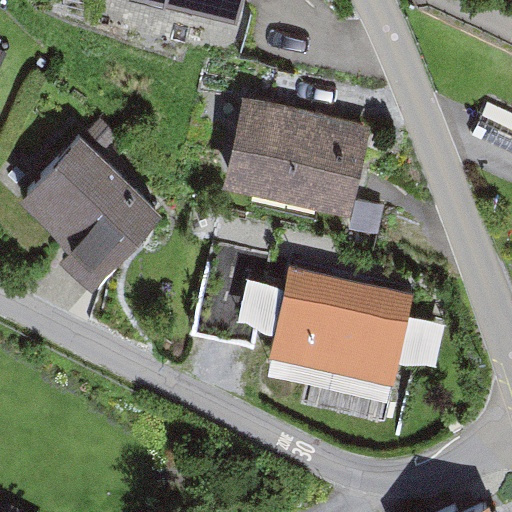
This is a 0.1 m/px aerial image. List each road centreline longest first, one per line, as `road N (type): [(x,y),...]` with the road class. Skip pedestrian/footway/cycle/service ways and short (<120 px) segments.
road 1 (residential): [(0,295),(171,391),(350,472),(386,478),(422,471),(511,429)]
road 2 (residential): [(511,362),(417,110),(366,0)]
